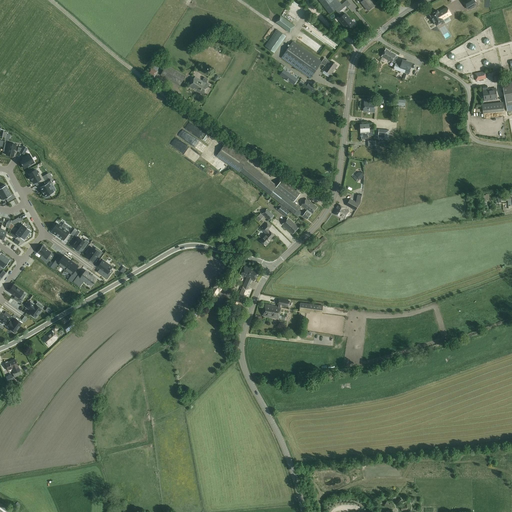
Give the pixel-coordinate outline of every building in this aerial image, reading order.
[(342,4),(338,0),(318,0),(329,14),(342,4)] [(375,5),(371,0),(359,0),(368,11),(375,5)] [(464,0),(462,1),(466,7),(467,7),(468,9),(471,8),(474,7),(476,4),(475,2),(473,0),(464,0)] [(288,10),(296,16),(299,18),(305,11),(294,2),(288,10)] [(451,14),(447,7),(440,11),(440,12),(439,12),(438,11),(437,11),(431,15),(430,15),(436,25),(437,25),(443,21),(444,21),(443,21),(443,20),(451,14)] [(345,14),(339,19),(347,30),(354,24),(345,14)] [(283,27),(288,21),(281,16),(276,22),(283,27)] [(283,40),(286,36),(277,29),(274,34),(283,40)] [(297,37),(305,43),(307,40),(299,35),(297,37)] [(325,58),(322,61),(293,41),(281,58),(311,79),(321,64),(326,67),(324,70),(331,74),(337,65),(331,61),(330,61),(325,58)] [(386,49),(382,57),(392,62),(393,62),(395,63),(398,57),(396,56),(396,55),(386,49)] [(409,74),(412,64),(402,60),(401,65),(396,63),(394,69),(409,74)] [(180,85),(185,77),(166,67),(161,75),(180,85)] [(289,73),(284,70),(281,74),(285,77),(285,78),(289,81),(290,80),(294,84),(297,79),(292,76),(288,74),(289,73)] [(474,74),(476,81),(486,79),(484,72),(474,74)] [(203,79),(202,81),(195,77),(189,87),(204,95),(209,85),(205,82),(207,79),(204,77),(203,79)] [(511,81),(502,84),(507,111),(511,109),(511,81)] [(497,99),(496,88),(486,90),(486,86),(482,86),(483,89),(484,101),(497,99)] [(375,102),(364,101),(364,111),(374,112),(375,102)] [(360,124),(361,132),(361,140),(368,139),(368,135),(370,135),(370,136),(373,136),(373,129),(369,130),(369,124),(360,124)] [(378,139),(389,140),(390,130),(386,130),(386,131),(379,131),(378,139)] [(201,136),(201,146),(210,146),(210,136),(201,136)] [(226,142),(216,156),(240,172),(240,171),(247,161),(249,158),(226,142)] [(5,143),(3,151),(6,152),(6,155),(13,156),(16,145),(8,143),(8,144),(5,143)] [(24,159),(20,161),(21,163),(21,165),(22,164),(24,168),(34,162),(29,154),(23,158),(24,159)] [(216,159),(211,164),(220,172),(224,168),(216,159)] [(277,185),(247,161),(240,171),(270,195),(277,185)] [(29,173),(28,174),(30,177),(31,180),(32,180),(34,183),(37,181),(38,184),(44,180),(39,172),(37,173),(35,170),(32,171),(32,170),(29,172),(29,173)] [(45,184),(40,187),(41,191),(43,194),(45,197),(46,196),(47,197),(50,195),(50,194),(54,192),(53,191),(56,190),(52,184),(51,181),(53,180),(52,177),(49,178),(43,182),(45,184)] [(282,179),(277,185),(270,195),(297,217),(302,212),(299,209),(300,207),(294,202),(300,194),(282,179)] [(5,185),(0,187),(0,194),(8,190),(5,185),(6,185),(5,185)] [(0,200),(1,200),(2,200),(11,195),(8,190),(0,194),(0,200)] [(312,214),(317,207),(306,199),(301,206),(307,210),(304,214),(308,218),(311,213),(312,214)] [(350,199),(347,205),(355,210),(359,204),(356,202),(350,199)] [(345,219),(349,211),(346,209),(347,209),(339,204),(334,213),(342,217),(345,219)] [(286,217),(290,212),(282,206),(278,211),(286,217)] [(267,209),(263,214),(269,220),(274,215),(267,209)] [(261,213),(256,218),(259,221),(264,216),(261,213)] [(299,228),(288,218),(282,224),(293,234),(299,228)] [(21,223),(18,228),(27,235),(31,231),(21,223)] [(58,224),(52,231),(57,235),(59,236),(64,240),(69,232),(65,230),(66,228),(68,226),(64,223),(62,226),(61,227),(58,224)] [(266,245),(275,236),(268,229),(270,227),(267,224),(262,229),(267,234),(261,241),(266,245)] [(13,232),(11,234),(16,238),(17,236),(24,240),(25,238),(26,238),(27,235),(18,228),(14,233),(13,232)] [(79,237),(72,246),(75,248),(76,249),(77,248),(79,250),(80,248),(83,250),(89,242),(86,239),(84,241),(79,237)] [(320,238),(308,249),(313,254),(325,242),(320,238)] [(42,245),(37,252),(44,257),(42,260),(47,263),(49,260),(47,259),(52,253),(46,249),(47,248),(44,245),(43,246),(42,246),(42,245)] [(91,251),(87,257),(93,261),(97,256),(99,258),(103,253),(96,248),(95,249),(93,252),(91,251)] [(61,259),(58,263),(66,268),(71,260),(64,255),(61,259)] [(5,256),(0,262),(0,267),(3,269),(10,259),(9,259),(7,258),(5,256)] [(71,260),(66,268),(73,274),(76,270),(79,266),(71,260)] [(103,260),(98,266),(102,269),(99,273),(107,279),(110,275),(108,273),(111,269),(111,270),(112,269),(111,269),(113,267),(103,260)] [(308,264),(306,261),(305,263),(304,262),(302,265),(301,266),(308,274),(311,271),(313,274),(319,269),(311,261),(308,264)] [(251,289),(248,288),(249,286),(250,284),(252,280),(254,281),(259,272),(246,266),(241,275),(247,278),(244,286),(239,298),(247,301),(251,289)] [(321,280),(327,274),(323,270),(317,276),(321,280)] [(77,276),(73,282),(77,284),(79,281),(81,282),(83,279),(92,286),(94,283),(95,282),(94,282),(97,279),(92,275),(90,274),(86,271),(82,277),(80,279),(77,276)] [(217,283),(210,293),(215,296),(219,291),(220,292),(223,287),(217,283)] [(13,285),(9,291),(15,296),(13,298),(20,303),(22,299),(19,297),(23,292),(13,285)] [(278,304),(278,306),(270,305),(265,304),(263,315),(278,318),(281,307),(280,307),(280,305),(288,306),(289,301),(278,299),(277,304),(278,304)] [(30,301),(25,307),(29,309),(31,310),(29,313),(35,318),(37,316),(38,316),(40,313),(39,312),(42,309),(41,309),(43,306),(37,302),(36,305),(30,301)] [(301,303),(300,307),(299,311),(310,313),(310,311),(322,312),(322,306),(301,303)] [(10,321),(7,326),(9,328),(9,329),(15,333),(22,323),(16,319),(12,323),(10,321)] [(76,325),(73,321),(64,329),(67,333),(72,328),(76,325)] [(58,338),(52,331),(43,338),(49,345),(58,338)] [(22,374),(15,359),(8,362),(7,362),(5,362),(5,364),(8,371),(13,368),(14,370),(12,370),(14,373),(13,374),(14,378),(22,374)] [(400,497),(395,502),(398,505),(403,500),(400,497)]
